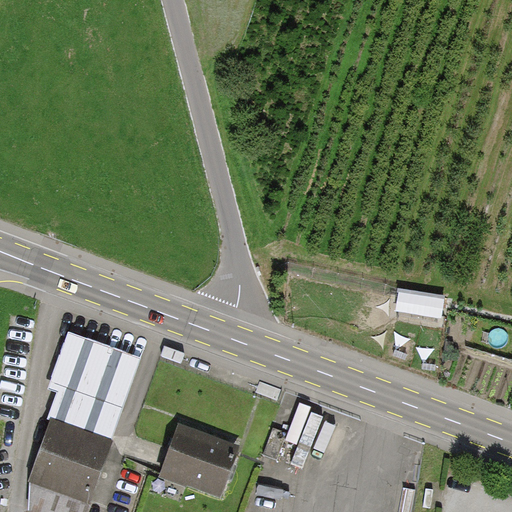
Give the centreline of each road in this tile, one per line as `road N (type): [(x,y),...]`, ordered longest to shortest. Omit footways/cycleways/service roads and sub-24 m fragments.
road 1 (unclassified): [(225,336),(240,286),(236,252),(172,0)]
road 2 (secondary): [(511,443),(225,336)]
road 3 (secondary): [(225,336),(0,253)]
